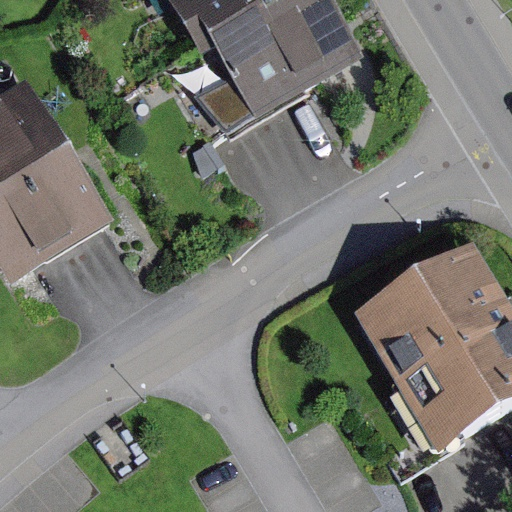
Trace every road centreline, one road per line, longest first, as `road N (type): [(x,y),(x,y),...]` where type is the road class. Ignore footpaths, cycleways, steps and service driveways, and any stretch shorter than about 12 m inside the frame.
road 1 (residential): [(510,136),(434,192),(195,333)]
road 2 (residential): [(195,333),(15,460)]
road 3 (residential): [(195,333),(300,511)]
road 4 (residential): [(510,136),(431,0)]
